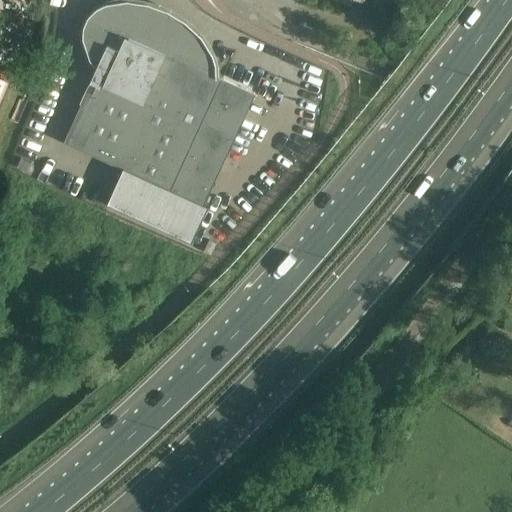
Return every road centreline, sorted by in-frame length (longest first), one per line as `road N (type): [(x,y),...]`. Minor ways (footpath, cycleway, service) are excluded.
road 1 (motorway): [(508,0),(333,226),(225,345),(42,511)]
road 2 (motorway): [(125,511),(302,342),(511,83)]
